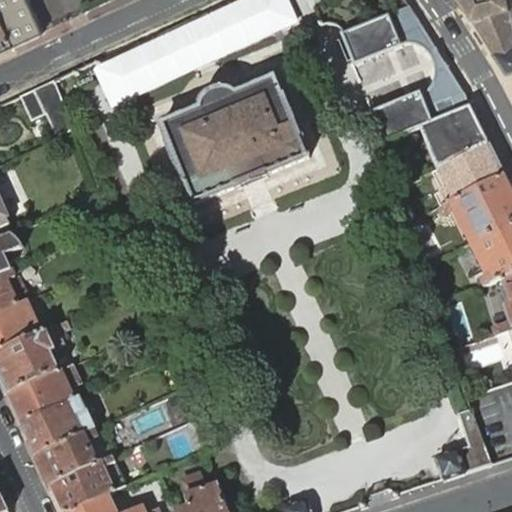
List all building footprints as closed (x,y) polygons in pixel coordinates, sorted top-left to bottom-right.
[(0,0),(0,14),(14,46),(44,32),(29,0),(0,0)] [(290,0),(242,0),(94,67),(113,108),(301,23),(290,0)] [(464,0),(465,2),(474,16),(511,7),(511,5),(510,0),(464,0)] [(511,7),(474,16),(496,52),(508,70),(508,71),(509,71),(510,71),(511,71),(511,7)] [(440,172),(491,146),(490,144),(472,109),(467,97),(412,8),(391,17),(345,35),(358,67),(404,48),(403,46),(405,46),(407,46),(409,46),(411,46),(413,46),(415,46),(417,46),(419,47),(421,48),(422,49),(424,50),(426,51),(427,52),(429,53),(430,55),(431,57),(432,58),(433,60),(434,62),(434,63),(436,65),(436,67),(436,69),(436,71),(436,73),(436,75),(436,77),(435,79),(435,81),(434,83),(433,85),(433,86),(431,88),(430,89),(429,91),(428,92),(426,94),(425,95),(423,96),(422,95),(376,113),(388,144),(389,145),(390,146),(390,147),(390,148),(390,149),(390,150),(390,151),(390,152),(390,153),(390,154),(390,155),(389,155),(389,156),(388,157),(388,158),(387,159),(387,160),(386,160),(386,161),(385,162),(384,162),(384,163),(383,163),(382,163),(382,164),(378,165),(390,196),(412,185),(409,178),(408,178),(407,179),(406,179),(405,179),(404,178),(403,178),(402,178),(400,177),(399,177),(398,176),(397,175),(396,175),(395,173),(394,172),(393,171),(392,170),(392,169),(391,168),(391,167),(391,166),(391,165),(391,164),(390,163),(390,161),(390,160),(391,159),(391,158),(391,157),(391,156),(392,155),(392,154),(393,153),(393,152),(394,151),(395,150),(395,149),(396,148),(393,142),(422,130),(440,172)] [(0,52),(14,46),(0,14),(0,52)] [(254,185),(311,160),(303,141),(278,79),(240,95),(229,90),(214,92),(205,101),(201,110),(163,126),(170,146),(196,207),(238,190),(239,191),(254,185)] [(76,133),(65,106),(55,82),(35,91),(47,116),(58,141),(76,133)] [(33,122),(47,116),(35,91),(21,97),(33,122)] [(506,177),(491,146),(440,172),(436,173),(448,198),(440,202),(442,208),(444,208),(452,204),(506,177)] [(511,226),(511,189),(506,177),(452,204),(444,208),(447,215),(455,211),(473,246),(511,226)] [(0,231),(12,226),(0,200),(0,231)] [(511,226),(473,246),(488,277),(476,284),(479,289),(492,285),(505,281),(511,278),(511,226)] [(14,237),(13,237),(0,242),(0,278),(13,272),(7,258),(21,252),(25,249),(24,248),(23,247),(22,245),(21,244),(20,243),(19,242),(18,241),(17,240),(16,238),(14,237)] [(13,272),(27,266),(21,252),(7,258),(13,272)] [(13,272),(0,278),(0,316),(20,307),(30,303),(33,301),(24,282),(11,288),(9,283),(17,279),(13,272)] [(511,324),(495,330),(497,338),(511,332),(511,278),(505,281),(511,301),(511,308),(507,310),(511,323),(511,324)] [(42,314),(36,300),(33,301),(30,303),(20,307),(0,316),(0,354),(44,335),(36,316),(42,314)] [(72,331),(68,324),(49,333),(44,335),(0,354),(0,372),(11,395),(61,373),(52,353),(57,351),(68,346),(63,335),(72,331)] [(77,402),(83,399),(81,393),(74,396),(71,390),(83,385),(75,367),(63,372),(61,373),(11,395),(25,426),(77,402)] [(96,432),(99,431),(91,412),(89,413),(83,399),(77,402),(25,426),(39,457),(96,432)] [(493,466),(472,411),(459,415),(470,448),(457,453),(458,452),(439,459),(437,462),(442,479),(443,480),(444,480),(447,481),(447,482),(493,466)] [(96,432),(39,457),(53,487),(100,466),(114,460),(104,436),(99,439),(96,432)] [(118,465),(116,459),(114,460),(100,466),(53,487),(64,511),(76,511),(110,497),(118,493),(129,489),(118,465)] [(230,511),(221,488),(208,493),(203,478),(187,484),(192,498),(189,500),(193,511),(191,511),(230,511)] [(0,511),(9,511),(0,491),(0,511)] [(117,511),(110,497),(76,511),(145,511),(144,511),(141,511),(117,511)] [(311,511),(309,504),(308,504),(306,502),(288,508),(286,511),(285,511),(311,511)]
